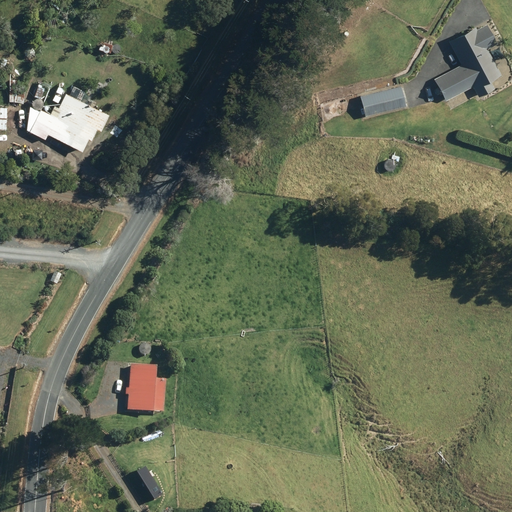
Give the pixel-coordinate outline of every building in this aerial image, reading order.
[(349,36),(373,3),(369,0),(355,0),(336,27),(349,36)] [(463,26),(448,41),(460,64),(433,78),(446,101),(470,87),(474,96),(494,87),(498,74),(479,26),(463,26)] [(111,43),(98,42),(98,53),(110,54),(111,43)] [(400,88),(362,96),(366,113),(403,105),(400,88)] [(10,95),(0,94),(0,129),(9,130),(10,95)] [(54,115),(44,108),(32,132),(47,140),(51,135),(85,152),(95,140),(98,128),(58,109),(54,115)] [(154,367),(129,366),(126,411),(151,413),(152,411),(162,412),(165,381),(153,380),(154,367)]
